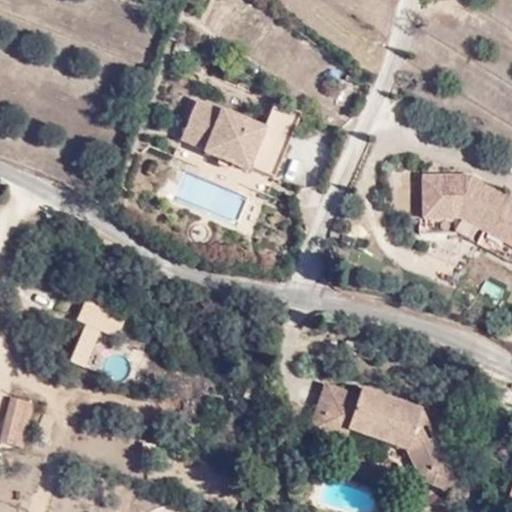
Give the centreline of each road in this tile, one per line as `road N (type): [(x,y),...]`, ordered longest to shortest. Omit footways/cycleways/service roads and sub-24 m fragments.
road 1 (unclassified): [(288,283),(205,269),(112,205),(0,167)]
road 2 (residential): [(288,283),(395,54),(409,0)]
road 3 (unclassified): [(511,357),(288,283)]
